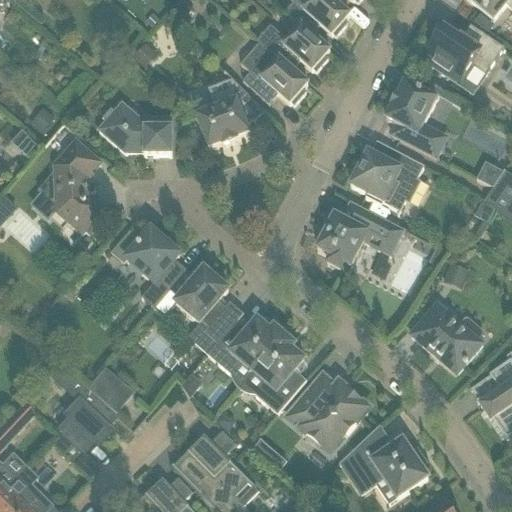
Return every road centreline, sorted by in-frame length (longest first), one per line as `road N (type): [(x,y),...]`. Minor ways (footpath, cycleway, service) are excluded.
road 1 (residential): [(511,511),(431,401),(282,277),(296,207),(418,0)]
road 2 (residential): [(87,511),(190,404)]
